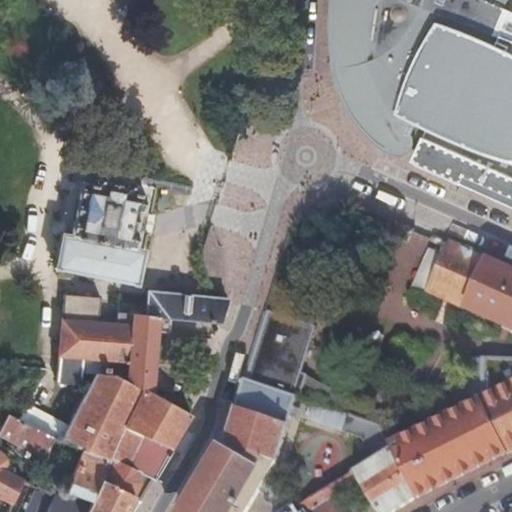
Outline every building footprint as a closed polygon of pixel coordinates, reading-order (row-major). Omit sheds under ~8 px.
[(511,0),(336,0),(336,1),(335,26),(336,44),(339,65),(358,63),(362,83),(357,85),(363,101),(368,100),(377,116),(383,126),(389,133),(388,136),(388,139),(388,142),(389,144),(390,146),(391,148),(393,150),(395,151),(397,152),(399,153),(401,153),(402,153),(404,153),(406,153),(409,152),(411,151),(412,149),(414,147),(415,145),(419,147),(414,158),(419,160),(418,162),(464,182),(462,185),(477,192),(479,188),(511,202),(511,0)] [(90,175),(73,171),(71,179),(63,193),(58,217),(59,234),(53,267),(134,285),(141,252),(147,224),(155,188),(139,185),(140,181),(141,179),(91,169),(90,175)] [(390,449),(415,498),(511,449),(511,269),(486,258),(449,241),(444,254),(429,247),(409,290),(428,288),(465,304),(511,324),(511,357),(483,357),(479,357),(479,358),(482,358),(482,397),(387,445),(390,449)] [(114,373),(150,393),(156,332),(167,332),(168,319),(218,323),(220,318),(228,301),(226,298),(146,291),(144,314),(115,312),(114,324),(96,322),(98,296),(62,293),(54,368),(53,380),(85,383),(90,373),(91,370),(114,373)] [(314,327),(265,311),(244,378),(268,387),(294,396),(295,394),(300,395),(307,373),(300,371),(306,351),(308,352),(316,325),(314,325),(314,327)] [(59,436),(82,447),(74,466),(131,495),(139,499),(152,478),(153,479),(169,453),(168,451),(190,415),(150,393),(114,373),(91,370),(90,373),(85,383),(66,421),(59,436)] [(291,407),(294,396),(268,387),(244,378),(240,390),(235,405),(287,421),(288,417),(291,407)] [(66,421),(24,401),(15,417),(51,434),(57,437),(58,438),(59,436),(66,421)] [(374,458),(390,449),(387,445),(377,425),(308,401),(305,419),(361,437),(374,458)] [(218,449),(273,461),(275,462),(287,421),(235,405),(226,434),(225,438),(221,444),(218,449)] [(297,409),(291,407),(288,417),(294,418),(297,409)] [(51,434),(15,417),(6,413),(0,425),(0,432),(43,454),(51,434)] [(82,447),(59,436),(58,438),(57,437),(40,478),(64,487),(74,466),(82,447)] [(237,511),(259,473),(218,449),(216,452),(181,511),(237,511)] [(245,511),(273,461),(218,449),(259,473),(237,511),(245,511)] [(352,472),(362,489),(375,511),(393,511),(415,498),(390,449),(374,458),(352,472)] [(0,453),(0,496),(10,501),(20,479),(1,471),(6,458),(0,453)] [(122,511),(131,495),(74,466),(64,487),(64,489),(91,502),(89,506),(86,511),(122,511)] [(352,472),(294,510),(295,511),(339,511),(336,505),(362,489),(352,472)] [(44,511),(50,500),(31,489),(24,501),(21,508),(19,511),(44,511)] [(86,511),(89,506),(55,491),(50,500),(44,511),(86,511)] [(21,508),(24,501),(20,499),(16,506),(21,508)]
